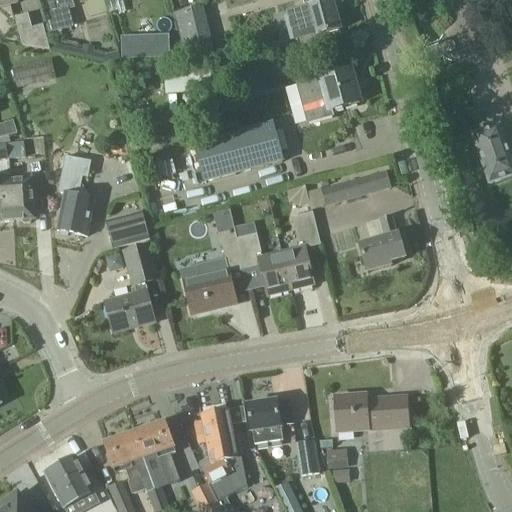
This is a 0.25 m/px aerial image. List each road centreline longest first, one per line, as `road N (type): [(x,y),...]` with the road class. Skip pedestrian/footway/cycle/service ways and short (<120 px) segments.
road 1 (secondary): [(459,321),(154,377),(82,408)]
road 2 (tertiary): [(459,321),(378,0)]
road 3 (tertiary): [(509,511),(479,429),(459,321)]
road 4 (residential): [(82,408),(42,322),(0,290)]
